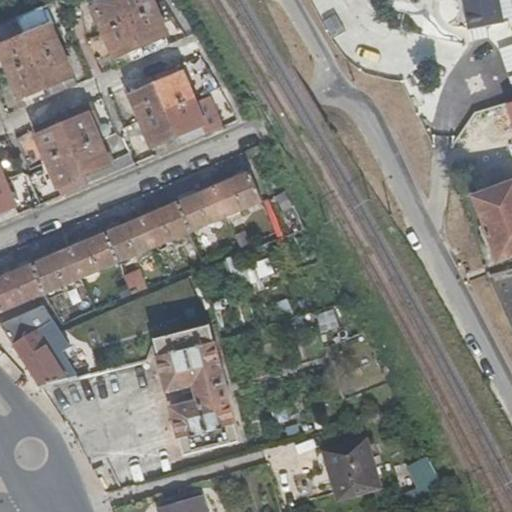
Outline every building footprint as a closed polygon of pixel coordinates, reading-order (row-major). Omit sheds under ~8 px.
[(120,68),(170,47),(149,0),(100,0),(102,5),(95,8),(120,68)] [(504,22),(501,0),(461,0),(466,27),(504,22)] [(0,50),(26,109),(77,87),(74,79),(70,80),(48,28),(42,31),(38,22),(21,30),(17,19),(1,27),(8,45),(0,48),(0,50)] [(196,106),(178,66),(129,88),(160,157),(209,136),(225,129),(211,99),(196,106)] [(80,120),(76,111),(35,129),(40,142),(36,144),(32,133),(23,138),(16,144),(42,208),(136,168),(133,160),(109,169),(87,116),(80,120)] [(453,171),(461,187),(472,184),(462,168),(453,171)] [(0,313),(264,203),(252,173),(0,278),(0,313)] [(7,212),(15,209),(0,173),(0,225),(11,221),(7,212)] [(511,258),(511,182),(475,197),(501,263),(511,258)] [(254,243),(248,230),(237,235),(243,247),(254,243)] [(260,279),(275,274),(269,257),(254,262),(260,279)] [(133,295),(149,288),(141,270),(125,276),(133,295)] [(71,349),(60,332),(44,306),(2,324),(22,356),(43,387),(80,378),(70,359),(61,363),(58,357),(71,349)] [(323,332),(341,326),(335,309),(317,315),(323,332)] [(187,457),(241,441),(209,325),(154,340),(168,389),(194,382),(200,402),(174,410),(187,457)] [(369,442),(328,454),(329,458),(325,459),(330,476),(334,475),(337,485),(342,501),(383,490),(369,442)] [(408,468),(420,487),(438,476),(426,457),(408,468)] [(330,476),(320,479),(323,489),(337,485),(334,475),(330,476)] [(209,511),(205,499),(164,510),(164,511),(209,511)]
